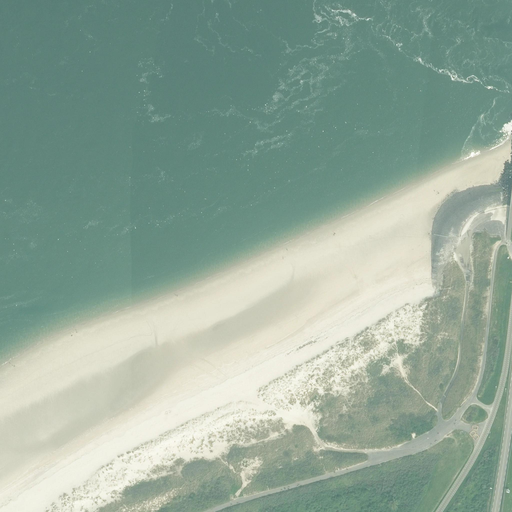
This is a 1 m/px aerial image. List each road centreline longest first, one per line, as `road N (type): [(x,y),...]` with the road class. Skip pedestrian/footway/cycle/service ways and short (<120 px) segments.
road 1 (unclassified): [(211,511),(411,449),(452,423)]
road 2 (primary): [(494,511),(511,392)]
